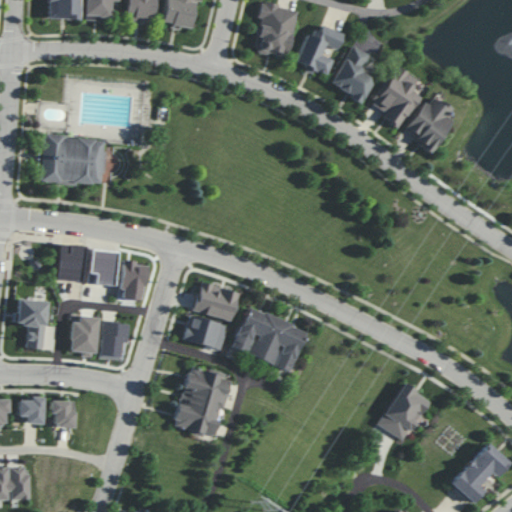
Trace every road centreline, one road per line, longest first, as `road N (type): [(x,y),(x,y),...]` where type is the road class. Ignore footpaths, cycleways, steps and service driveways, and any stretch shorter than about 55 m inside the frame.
road 1 (residential): [(511,247),(318,113),(236,74),(69,45),(0,51)]
road 2 (residential): [(3,213),(232,258),(449,364),(511,416)]
road 3 (residential): [(96,511),(178,245)]
road 4 (residential): [(17,0),(0,244)]
road 5 (residential): [(136,388),(0,371)]
